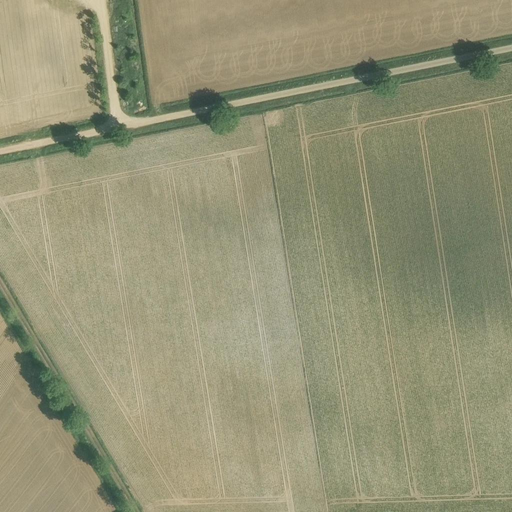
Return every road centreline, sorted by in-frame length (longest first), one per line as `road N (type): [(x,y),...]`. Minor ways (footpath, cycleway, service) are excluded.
road 1 (unclassified): [(0,153),(511,49)]
road 2 (unknown): [(0,295),(134,511)]
